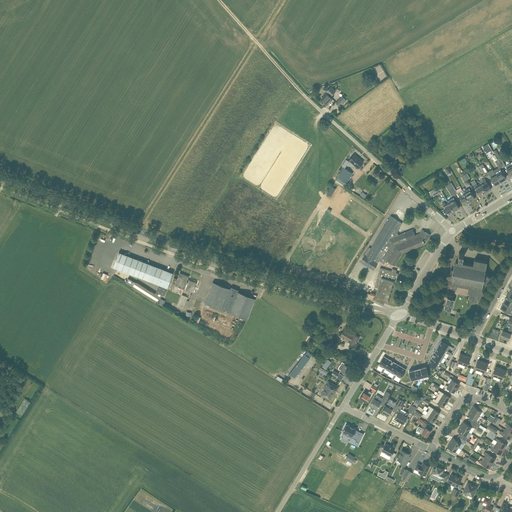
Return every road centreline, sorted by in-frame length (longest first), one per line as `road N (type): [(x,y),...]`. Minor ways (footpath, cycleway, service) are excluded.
road 1 (tertiary): [(399,314),(225,265),(0,177)]
road 2 (unclassified): [(452,231),(302,94)]
road 3 (track): [(302,94),(218,0)]
road 4 (unclassified): [(277,511),(343,406)]
